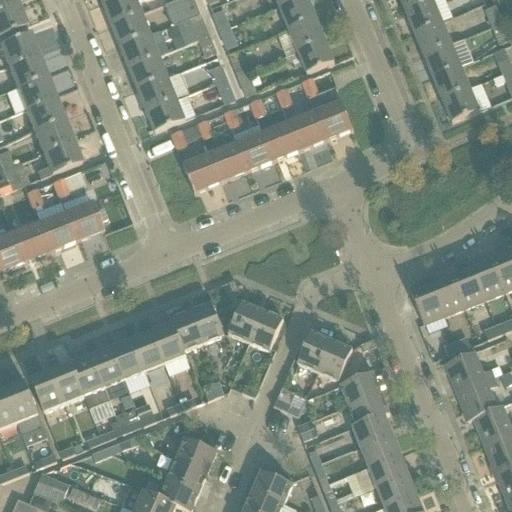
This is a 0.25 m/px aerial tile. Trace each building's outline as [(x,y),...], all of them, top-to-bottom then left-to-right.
[(0,0),(0,15),(18,8),(14,0),(0,0)] [(123,0),(99,0),(103,8),(123,0)] [(142,18),(137,5),(148,1),(147,0),(123,0),(103,8),(112,30),(142,18)] [(201,19),(193,0),(185,0),(182,2),(165,8),(174,30),(178,28),(201,19)] [(218,0),(205,0),(209,8),(220,4),(218,0)] [(307,0),(306,0),(273,0),(279,12),(307,0)] [(316,23),(307,0),(279,12),(288,34),(316,23)] [(443,0),(399,0),(405,15),(433,3),(433,4),(443,0)] [(442,26),(433,4),(433,3),(405,15),(415,37),(442,26)] [(0,40),(26,30),(18,8),(0,15),(0,40)] [(485,13),(492,31),(503,27),(496,9),(485,13)] [(213,18),(220,35),(231,31),(224,14),(213,18)] [(150,39),(142,18),(112,30),(120,51),(150,39)] [(210,40),(201,19),(178,28),(186,49),(199,44),(210,40)] [(325,45),(316,23),(288,34),(297,56),(325,45)] [(451,48),(442,26),(415,37),(424,59),(451,48)] [(510,44),(503,27),(492,31),(499,46),(500,49),(510,44)] [(231,31),(220,35),(227,54),(238,49),(231,31)] [(150,39),(120,51),(129,73),(159,61),(170,57),(161,35),(150,39)] [(0,49),(0,51),(8,71),(38,59),(29,38),(0,49)] [(216,57),(210,40),(199,44),(206,61),(216,57)] [(334,67),(325,45),(297,56),(306,79),(334,67)] [(460,70),(451,48),(424,59),(433,81),(460,70)] [(47,81),(38,59),(8,71),(17,93),(47,81)] [(168,83),(159,61),(129,73),(138,95),(168,83)] [(243,61),(232,65),(238,79),(249,75),(243,61)] [(498,67),(503,79),(511,75),(511,72),(508,63),(498,67)] [(222,70),(211,74),(217,90),(228,85),(222,70)] [(470,93),(460,70),(433,81),(443,104),(470,93)] [(257,97),(249,75),(238,79),(246,101),(257,97)] [(511,75),(503,79),(511,100),(511,75)] [(55,102),(47,81),(17,93),(25,115),(55,102)] [(321,98),(314,82),(303,86),(309,102),(321,98)] [(176,104),(168,83),(138,95),(146,116),(176,104)] [(228,85),(217,90),(225,109),(236,104),(228,85)] [(321,98),(309,102),(315,116),(326,144),(352,134),(335,92),(321,98)] [(293,108),(287,93),(277,97),(283,113),(293,108)] [(479,115),(470,93),(443,104),(452,126),(479,115)] [(64,124),(55,102),(25,115),(34,136),(64,124)] [(250,108),(256,123),(267,119),(261,103),(250,108)] [(185,126),(176,104),(146,116),(155,138),(185,126)] [(267,119),(256,123),(262,137),(274,166),(300,155),(289,127),(283,113),(267,119)] [(234,114),(224,118),(230,134),(240,130),(234,114)] [(326,144),(315,116),(289,127),(300,155),(326,144)] [(73,145),(64,124),(34,136),(43,158),(73,145)] [(208,125),(198,129),(202,140),(204,145),(214,141),(208,125)] [(181,135),(171,139),(172,141),(177,152),(177,154),(187,150),(187,148),(195,145),(194,143),(202,140),(198,129),(181,135)] [(274,166),(262,137),(236,148),(248,176),(274,166)] [(81,167),(73,145),(43,158),(51,179),(81,167)] [(248,176),(236,148),(210,159),(221,187),(248,176)] [(0,158),(0,169),(2,174),(13,170),(8,155),(0,158)] [(221,187),(210,159),(184,169),(195,197),(221,187)] [(13,170),(2,174),(5,184),(10,196),(21,191),(13,170)] [(107,185),(101,171),(79,180),(85,194),(107,185)] [(69,199),(63,183),(52,187),(59,203),(69,199)] [(0,199),(5,197),(10,196),(5,184),(0,186),(0,199)] [(43,209),(36,193),(26,198),(32,213),(43,209)] [(102,235),(91,207),(65,217),(76,245),(102,235)] [(76,245),(65,217),(38,228),(49,256),(76,245)] [(49,256),(38,228),(12,238),(23,266),(49,256)] [(0,274),(23,266),(12,238),(0,243),(0,274)] [(511,259),(492,268),(504,298),(511,294),(511,259)] [(504,298),(492,268),(472,276),(484,306),(504,298)] [(484,306),(472,276),(452,284),(464,314),(484,306)] [(235,284),(228,287),(233,300),(240,298),(235,284)] [(464,314),(452,284),(432,292),(444,322),(464,314)] [(444,322),(432,292),(412,300),(423,330),(444,322)] [(249,348),(263,315),(242,307),(228,339),(249,348)] [(211,308),(190,316),(203,349),(224,340),(211,308)] [(283,324),(263,315),(249,348),(270,357),(283,324)] [(203,349),(190,316),(170,324),(171,329),(184,361),(186,361),(184,356),(203,349)] [(507,325),(496,329),(500,340),(511,335),(507,325)] [(184,361),(171,329),(151,337),(164,369),(184,361)] [(496,329),(484,334),(489,345),(500,340),(496,329)] [(164,369),(151,337),(131,345),(144,377),(164,369)] [(318,377),(332,345),(311,337),(297,369),(318,377)] [(467,341),(455,346),(459,357),(471,352),(467,341)] [(373,344),(360,349),(363,356),(376,351),(373,344)] [(144,377),(131,345),(111,353),(124,385),(144,377)] [(352,354),(332,345),(318,377),(338,386),(352,354)] [(459,357),(455,346),(444,350),(448,361),(459,357)] [(111,353),(91,361),(108,404),(129,396),(124,385),(111,353)] [(482,378),(474,357),(445,369),(456,396),(495,380),(492,374),(482,378)] [(84,401),(88,412),(108,404),(91,361),(71,369),(84,401)] [(84,401),(71,369),(51,377),(64,409),(84,401)] [(64,409),(51,377),(31,385),(44,417),(64,409)] [(340,390),(348,411),(381,398),(373,377),(340,390)] [(497,391),(494,382),(495,382),(495,380),(456,396),(468,426),(473,424),(473,422),(497,413),(489,394),(497,391)] [(224,399),(218,386),(204,391),(210,405),(224,399)] [(23,440),(43,432),(25,387),(5,395),(18,428),(23,440)] [(242,397),(255,403),(258,396),(245,390),(242,397)] [(0,434),(18,428),(5,395),(0,397),(0,440),(0,434)] [(294,398),(290,409),(276,404),(273,411),(287,417),(298,421),(306,402),(294,398)] [(389,419),(381,398),(348,411),(356,430),(352,432),(352,434),(385,421),(389,419)] [(194,403),(180,408),(183,416),(197,410),(194,403)] [(157,426),(154,419),(149,407),(135,413),(140,424),(142,424),(145,431),(157,426)] [(183,416),(180,408),(167,413),(170,421),(183,416)] [(497,413),(473,422),(473,424),(484,451),(511,439),(511,430),(510,431),(502,411),(497,413)] [(393,441),(385,421),(352,434),(360,454),(393,441)] [(123,440),(145,431),(142,424),(120,432),(123,440)] [(298,431),(303,445),(317,440),(311,426),(298,431)] [(103,448),(123,440),(120,432),(100,440),(103,448)] [(146,437),(138,440),(141,448),(149,444),(146,437)] [(511,439),(484,451),(496,479),(511,472),(511,439)] [(103,448),(100,440),(87,446),(90,453),(103,448)] [(112,459),(141,448),(138,440),(109,452),(112,459)] [(401,461),(393,441),(360,454),(368,474),(401,461)] [(185,443),(177,463),(208,477),(217,456),(185,443)] [(63,464),(76,459),(73,451),(60,457),(63,464)] [(112,459),(109,452),(92,459),(95,466),(112,459)] [(316,455),(308,458),(314,471),(321,468),(316,455)] [(44,472),(57,466),(54,459),(41,464),(44,472)] [(409,481),(401,461),(368,474),(376,494),(409,481)] [(200,496),(208,477),(177,463),(168,483),(200,496)] [(326,481),(321,468),(314,471),(319,484),(326,481)] [(26,470),(13,475),(16,483),(29,477),(26,470)] [(511,472),(496,479),(507,507),(511,505),(511,472)] [(0,488),(16,483),(13,475),(0,480),(0,488)] [(261,475),(252,496),(284,510),(293,489),(261,475)] [(69,490),(55,484),(42,479),(34,497),(53,505),(61,509),(69,490)] [(388,511),(417,501),(409,481),(376,494),(383,511),(388,511)] [(180,511),(193,511),(200,496),(168,483),(160,503),(180,511)] [(101,503),(74,491),(70,500),(97,511),(101,503)] [(324,498),(330,511),(337,508),(332,495),(324,498)] [(177,511),(180,511),(160,503),(144,496),(136,511),(175,511),(176,511),(177,511)] [(282,511),(284,510),(252,496),(245,511),(282,511)] [(34,497),(29,509),(37,511),(49,511),(53,505),(34,497)] [(311,503),(314,511),(323,511),(319,500),(311,503)] [(421,511),(417,501),(388,511),(421,511)]
